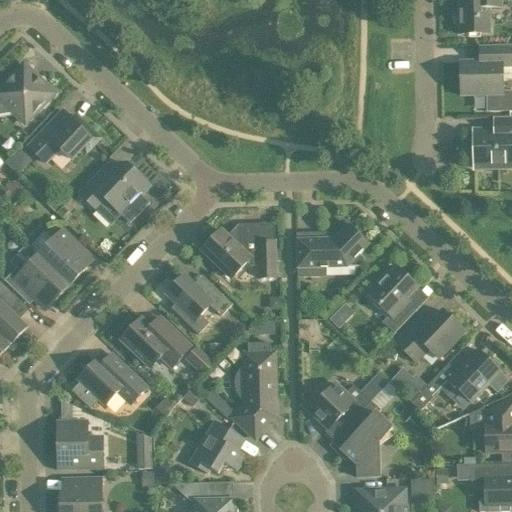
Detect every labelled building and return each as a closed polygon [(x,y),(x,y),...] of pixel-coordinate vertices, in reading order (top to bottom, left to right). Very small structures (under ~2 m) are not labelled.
[(459,0),(461,36),(491,35),(490,9),(502,9),(502,0),(459,0)] [(477,63),(461,63),(462,98),(487,97),(487,113),(511,112),(511,92),(504,92),(503,75),(508,75),(508,68),(511,67),(511,45),(507,46),(507,48),(507,62),(503,63),(479,63),(477,63)] [(35,78),(25,68),(15,78),(11,78),(7,82),(7,86),(0,93),(0,106),(4,103),(26,124),(54,95),(44,86),(43,82),(39,78),(35,78)] [(78,126),(64,113),(28,150),(42,162),(57,147),(72,162),(82,152),(86,156),(101,141),(81,122),(78,126)] [(476,170),(511,169),(511,120),(507,120),(507,132),(475,133),(476,170)] [(150,188),(128,166),(107,188),(98,178),(81,196),(97,211),(107,201),(123,217),(132,207),(142,207),(141,197),(150,188)] [(6,185),(7,191),(10,199),(26,194),(21,180),(9,184),(6,185)] [(310,234),(296,234),(297,270),(303,270),(303,279),(319,278),(319,270),(325,270),(365,269),(365,260),(361,256),(371,246),(350,226),(343,233),(317,234),(310,234)] [(239,232),(236,230),(228,238),(223,232),(203,253),(232,280),(247,264),(252,268),(260,268),(260,280),(277,280),(276,244),(261,245),(260,232),(239,232)] [(40,257),(71,287),(96,261),(64,231),(40,257)] [(71,287),(40,257),(39,257),(26,245),(9,263),(22,275),(15,283),(46,313),(71,287)] [(419,289),(398,269),(389,279),(386,276),(368,295),(391,317),(384,324),(395,335),(416,314),(408,306),(408,300),(419,289)] [(204,294),(185,277),(167,296),(176,304),(171,309),(198,335),(208,324),(202,317),(211,307),(222,318),(234,306),(212,286),(204,294)] [(0,335),(12,347),(28,329),(6,308),(15,298),(0,282),(0,335)] [(466,334),(444,313),(431,326),(421,317),(395,344),(417,365),(426,355),(436,365),(466,334)] [(164,341),(143,321),(123,342),(152,370),(162,359),(173,369),(192,349),(174,331),(164,341)] [(274,322),(249,323),(250,336),(275,335),(274,322)] [(0,358),(12,347),(0,335),(0,358)] [(215,364),(197,348),(185,361),(203,377),(215,364)] [(427,387),(411,404),(420,412),(441,391),(447,397),(456,388),(471,403),(472,404),(489,386),(497,394),(509,381),(501,374),(501,373),(479,352),(458,374),(448,365),(442,371),(427,387)] [(256,441),(277,419),(276,355),(245,355),(245,365),(240,370),(237,374),(235,380),(235,384),(235,389),(236,394),(240,399),(242,401),(246,404),(246,408),(234,420),(256,441)] [(119,380),(100,361),(80,381),(83,384),(74,394),(90,409),(99,400),(107,407),(119,394),(132,407),(148,390),(128,371),(119,380)] [(392,380),(411,398),(422,387),(404,368),(392,380)] [(320,403),(311,413),(326,428),(330,431),(339,421),(348,429),(372,404),(371,402),(389,383),(378,373),(360,392),(355,387),(347,395),(337,386),(333,390),(327,389),(320,396),(320,403)] [(381,408),(397,391),(389,383),(373,400),(381,408)] [(192,408),(202,397),(192,387),(182,398),(192,408)] [(226,419),(233,412),(211,391),(205,398),(226,419)] [(511,403),(511,402),(487,413),(488,454),(511,453),(511,403)] [(359,480),(381,479),(380,445),(394,430),(377,415),(343,452),(359,467),(359,480)] [(238,472),(247,457),(240,453),(247,441),(216,423),(191,465),(208,476),(211,471),(219,475),(225,465),(238,472)] [(89,439),(89,424),(59,424),(60,472),(104,471),(104,439),(89,439)] [(139,472),(152,472),(151,453),(138,453),(139,472)] [(511,465),(472,466),(456,467),(457,481),(473,481),(473,486),(477,490),(487,489),(487,501),(479,502),(479,511),(509,511),(509,507),(511,506),(511,465)] [(142,473),(142,480),(142,487),(146,487),(153,488),(153,487),(154,475),(154,473),(142,473)] [(411,497),(433,497),(433,480),(411,481),(411,497)] [(64,495),(62,495),(62,511),(102,511),(102,481),(80,481),(81,494),(64,495)] [(234,511),(234,485),(173,486),(190,503),(195,503),(195,511),(234,511)] [(356,511),(406,511),(406,491),(356,492),(356,511)]
